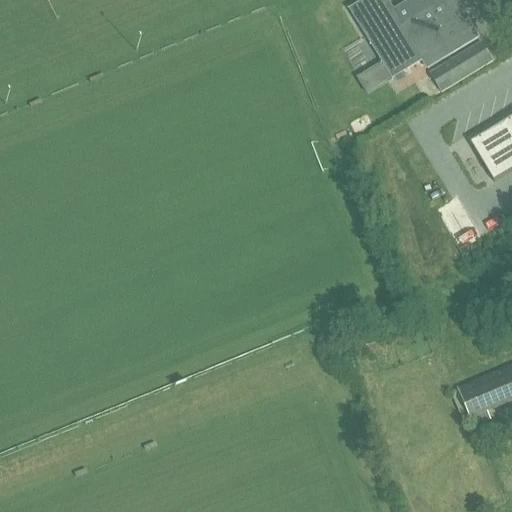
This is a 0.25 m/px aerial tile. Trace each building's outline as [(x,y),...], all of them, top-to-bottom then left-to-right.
[(452,54),(479,38),(455,0),(413,0),(405,5),(415,21),(403,28),(386,0),(367,0),(350,10),(392,79),(422,61),(427,70),(429,69),(452,54)] [(479,41),(428,71),(441,93),(492,62),(479,41)] [(419,102),(432,92),(423,80),(410,90),(419,102)] [(511,118),(470,144),(495,183),(511,172),(511,118)] [(450,393),(465,429),(474,426),(489,419),(487,413),(511,401),(511,367),(459,389),(450,393)]
